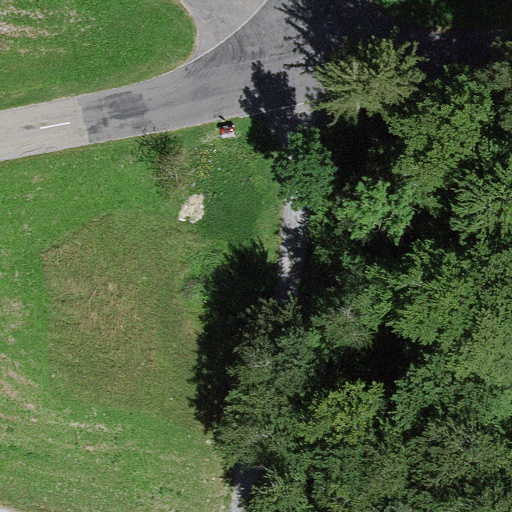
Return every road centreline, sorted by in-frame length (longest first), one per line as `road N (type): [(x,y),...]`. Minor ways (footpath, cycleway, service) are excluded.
road 1 (track): [(302,69),(298,203),(246,511)]
road 2 (unclassified): [(0,126),(302,69)]
road 3 (unclassified): [(302,69),(411,45),(511,44)]
